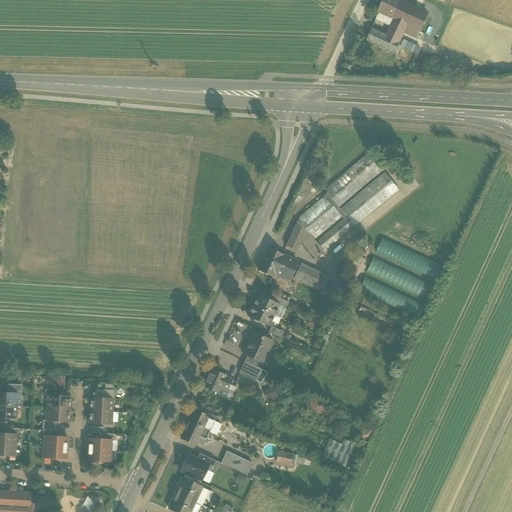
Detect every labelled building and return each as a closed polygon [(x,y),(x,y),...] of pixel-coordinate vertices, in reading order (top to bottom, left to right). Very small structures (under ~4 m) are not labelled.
[(416,9),(398,0),(385,0),(380,12),(395,20),(407,26),(416,9)] [(416,9),(407,26),(420,32),(428,15),(416,9)] [(395,20),(380,12),(376,19),(392,27),(395,20)] [(407,26),(395,20),(392,27),(387,36),(399,42),(404,33),(407,26)] [(420,32),(407,26),(404,33),(416,39),(420,32)] [(387,36),(373,29),(367,41),(393,54),(399,42),(387,36)] [(416,54),(420,47),(403,39),(400,46),(416,54)] [(369,153),(324,190),(326,194),(338,208),(383,171),(369,153)] [(385,172),(340,209),(345,216),(354,227),(399,190),(385,172)] [(326,194),(299,217),(297,222),(306,233),(308,236),(309,235),(313,240),(341,217),(342,219),(345,216),(340,209),(338,208),(326,194)] [(342,219),(314,242),(323,253),(354,227),(345,216),(342,219)] [(297,222),(285,247),(296,252),(301,242),(306,233),(297,222)] [(313,240),(309,235),(308,236),(306,233),(301,242),(315,259),(323,253),(314,242),(313,240)] [(383,238),(376,254),(438,283),(445,266),(383,238)] [(282,255),(268,248),(258,271),(272,277),(274,273),(282,255)] [(297,263),(282,256),(283,255),(282,255),(274,273),(278,274),(278,277),(286,281),(288,279),(290,280),(297,263)] [(374,258),(367,274),(429,303),(436,286),(374,258)] [(323,274),(300,264),(293,280),(315,290),(323,274)] [(329,277),(323,274),(315,290),(322,293),(329,277)] [(365,277),(357,293),(420,322),(427,306),(365,277)] [(339,284),(333,297),(343,301),(349,289),(339,284)] [(269,301),(258,295),(252,306),(273,316),(278,306),(278,305),(269,301)] [(288,303),(272,295),(269,301),(278,305),(278,306),(285,309),(288,303)] [(330,299),(323,311),(332,316),(338,304),(330,299)] [(273,316),(252,306),(247,317),(268,327),(273,316)] [(284,333),(271,327),(268,333),(281,339),(284,333)] [(272,341),(252,332),(242,354),(246,356),(258,362),(263,363),(272,341)] [(258,362),(246,356),(244,362),(256,367),(258,362)] [(256,367),(244,362),(238,373),(255,381),(261,370),(256,367)] [(226,376),(211,370),(204,387),(217,393),(220,388),(226,377),(226,376)] [(232,380),(226,377),(220,388),(227,391),(232,380)] [(263,392),(267,402),(280,397),(276,387),(263,392)] [(17,394),(0,393),(0,405),(16,407),(17,394)] [(57,397),(48,396),(47,409),(69,410),(69,398),(57,397)] [(93,399),(90,399),(89,411),(111,412),(112,400),(93,399)] [(16,407),(0,405),(0,418),(15,419),(16,407)] [(69,410),(47,409),(46,421),(55,422),(68,422),(69,410)] [(111,412),(89,411),(89,424),(111,425),(111,412)] [(214,421),(193,411),(181,438),(195,445),(197,441),(203,444),(214,421)] [(46,421),(43,421),(42,430),(43,431),(55,431),(55,422),(46,421)] [(4,434),(0,433),(0,445),(15,446),(15,435),(4,434)] [(56,437),(44,437),(44,448),(67,449),(67,438),(56,437)] [(342,444),(330,438),(322,456),(346,467),(357,443),(351,440),(350,442),(344,439),(342,444)] [(99,440),(88,439),(87,450),(110,451),(111,440),(99,440)] [(15,446),(0,445),(0,453),(4,453),(4,456),(14,457),(15,446)] [(67,449),(44,448),(43,459),(53,459),(54,456),(66,457),(67,449)] [(110,451),(87,450),(87,458),(99,459),(99,462),(110,462),(110,451)] [(241,459),(227,452),(222,464),(236,471),(241,459)] [(282,452),(279,464),(291,467),(293,455),(282,452)] [(215,461),(199,454),(196,460),(208,465),(206,470),(210,472),(215,461)] [(196,460),(187,455),(180,470),(185,473),(200,480),(201,480),(206,470),(208,465),(196,460)] [(252,464),(241,459),(236,471),(246,476),(250,469),(249,469),(252,464)] [(182,478),(168,509),(173,511),(190,511),(202,487),(198,486),(200,480),(185,473),(183,479),(182,478)] [(29,494),(3,492),(3,496),(0,496),(0,511),(37,511),(38,510),(37,510),(38,498),(29,498),(29,494)] [(98,511),(101,498),(85,496),(83,511),(98,511)]
